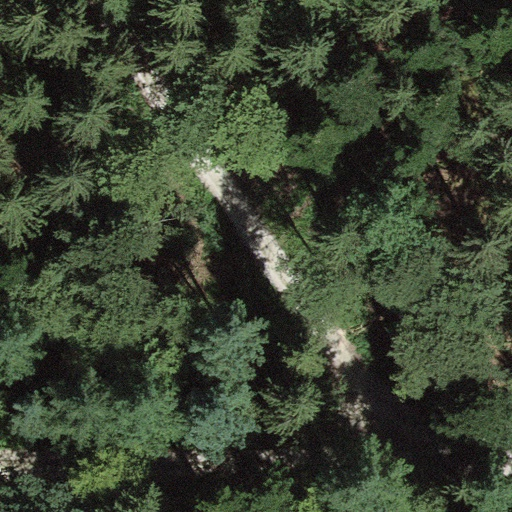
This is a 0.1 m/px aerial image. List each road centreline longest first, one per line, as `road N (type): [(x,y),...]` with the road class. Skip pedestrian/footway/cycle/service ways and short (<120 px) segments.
road 1 (track): [(426,456),(338,349),(103,0)]
road 2 (track): [(511,459),(0,457)]
